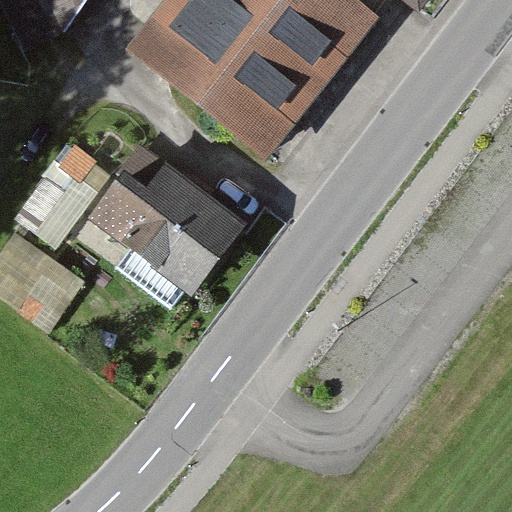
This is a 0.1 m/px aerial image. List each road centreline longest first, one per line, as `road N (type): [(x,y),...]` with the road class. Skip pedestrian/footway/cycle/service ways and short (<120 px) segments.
road 1 (secondary): [(100,511),(180,424),(330,225)]
road 2 (unclassified): [(330,225),(207,153),(117,72),(109,44),(120,0)]
road 3 (secondary): [(330,225),(504,0)]
road 4 (track): [(0,212),(37,141),(79,95),(117,72)]
